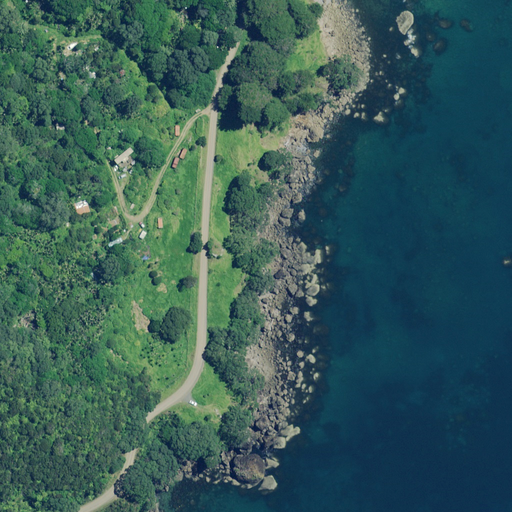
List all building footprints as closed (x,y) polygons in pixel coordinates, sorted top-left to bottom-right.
[(104,120),(103,121),(102,121),(101,121),(101,122),(100,123),(100,124),(100,125),(100,126),(100,127),(101,128),(102,129),(103,129),(104,129),(105,129),(106,129),(107,128),(108,128),(108,127),(109,127),(109,126),(109,125),(109,124),(109,123),(108,123),(108,122),(107,121),(106,121),(105,120),(104,120)] [(121,161),(123,164),(128,160),(126,157),(132,152),(129,147),(113,160),(117,164),(121,161)] [(187,151),(183,149),(178,157),(183,159),(187,151)] [(179,158),(174,156),(171,166),(176,167),(179,158)] [(120,237),(107,244),(109,249),(122,242),(120,237)]
